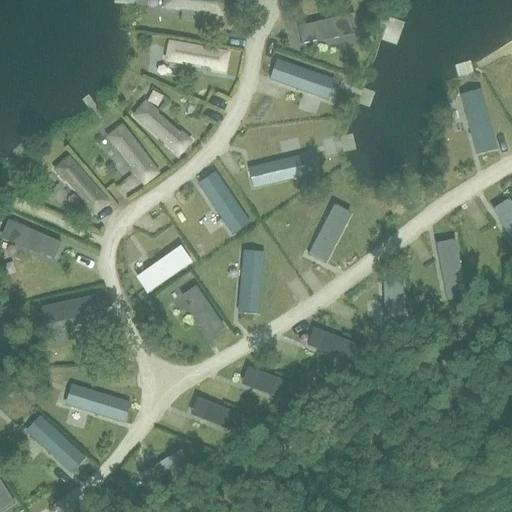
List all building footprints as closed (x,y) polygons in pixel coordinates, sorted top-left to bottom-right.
[(222,15),(223,4),(220,4),(220,0),(163,0),(163,8),(178,10),(178,8),(209,11),(209,14),(222,15)] [(353,15),(353,14),(297,27),(301,45),(324,40),(324,41),(325,41),(325,38),(354,31),(350,15),(353,15)] [(224,71),(226,60),(223,60),(224,53),(168,43),(165,61),(180,64),(180,62),(211,67),(211,69),(224,71)] [(328,80),(276,62),(270,79),(322,97),(328,80)] [(480,95),(462,100),(477,154),(495,149),(480,95)] [(179,150),(181,152),(190,142),(179,133),(178,134),(155,114),(156,113),(145,103),(133,116),(175,154),(179,150)] [(143,185),(152,178),(150,176),(155,171),(121,126),(107,137),(116,150),(117,148),(136,173),(134,174),(135,175),(143,185)] [(302,156),(247,170),(252,188),(307,175),(302,156)] [(93,215),(102,208),(100,205),(105,201),(68,158),(54,170),(64,182),(66,180),(86,204),(85,205),(93,215)] [(216,178),(201,188),(232,234),(248,224),(216,178)] [(511,210),(498,219),(511,242),(511,210)] [(328,215),(307,255),(324,263),(344,224),(328,215)] [(53,260),(60,243),(7,220),(7,221),(9,222),(3,237),(31,249),(30,252),(31,252),(31,251),(53,260)] [(190,263),(179,247),(153,265),(155,267),(139,278),(149,292),(190,263)] [(438,255),(446,299),(464,295),(456,251),(438,255)] [(262,258),(243,256),(238,312),(257,314),(262,258)] [(209,338),(223,328),(195,287),(194,287),(195,289),(183,297),(194,314),(193,315),(209,338)] [(383,294),(384,338),(403,338),(402,293),(383,294)] [(95,296),(52,305),(56,323),(99,314),(95,296)] [(365,348),(324,333),(317,350),(353,364),(359,366),(361,359),(365,348)] [(300,387),(258,372),(251,389),(285,402),(293,405),(297,395),(300,387)] [(75,387),(69,406),(123,422),(129,404),(75,387)] [(249,419),(207,403),(201,420),(232,432),(242,436),(247,423),(249,419)] [(42,421),(29,435),(70,472),(83,459),(42,421)] [(148,491),(189,466),(184,458),(180,451),(156,465),(157,466),(142,475),(143,476),(150,488),(147,490),(148,491)] [(0,482),(0,511),(14,504),(0,482)]
